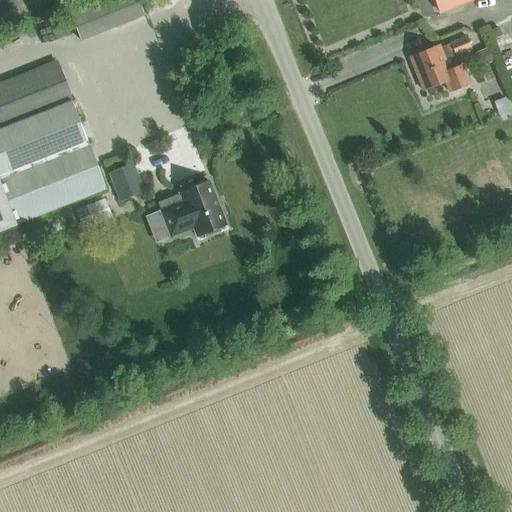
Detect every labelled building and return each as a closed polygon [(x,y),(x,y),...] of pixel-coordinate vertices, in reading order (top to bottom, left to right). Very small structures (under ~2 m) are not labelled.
[(79,42),(143,17),(136,0),(99,0),(68,13),(79,42)] [(433,0),(439,14),(474,0),(433,0)] [(438,47),(409,58),(421,92),(444,83),(448,94),(468,87),(460,67),(447,72),(443,60),(470,51),(465,39),(439,48),(438,47)] [(71,102),(56,63),(0,84),(0,125),(2,129),(0,129),(0,188),(14,225),(105,190),(71,102)] [(119,202),(143,192),(132,164),(108,174),(119,202)] [(182,202),(159,211),(170,238),(192,229),(196,237),(203,234),(205,239),(220,232),(218,228),(225,225),(208,182),(179,194),(182,202)] [(0,232),(15,226),(14,225),(0,188),(0,232)]
